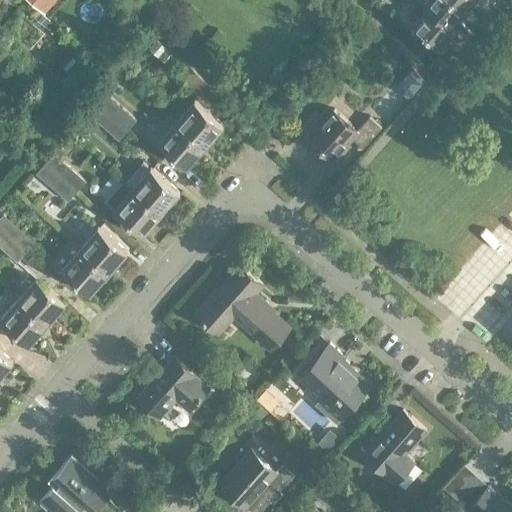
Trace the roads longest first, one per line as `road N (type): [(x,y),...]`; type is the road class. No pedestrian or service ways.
road 1 (residential): [(511,421),(267,207),(249,202)]
road 2 (residential): [(59,390),(224,211),(249,202)]
road 3 (residential): [(198,511),(59,390)]
